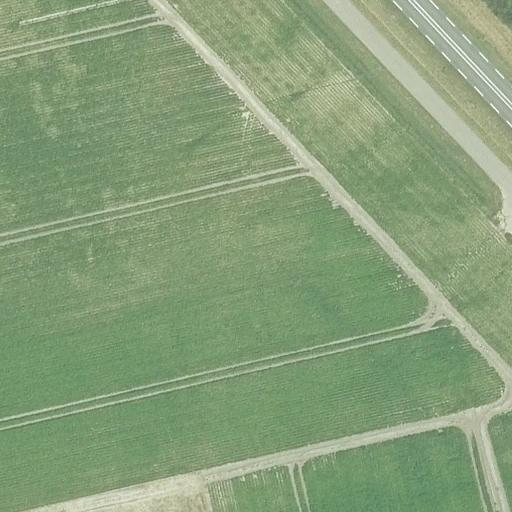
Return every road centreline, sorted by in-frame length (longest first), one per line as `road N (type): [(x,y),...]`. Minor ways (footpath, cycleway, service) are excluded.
road 1 (unclassified): [(511,188),(334,0)]
road 2 (primary): [(511,104),(413,0)]
